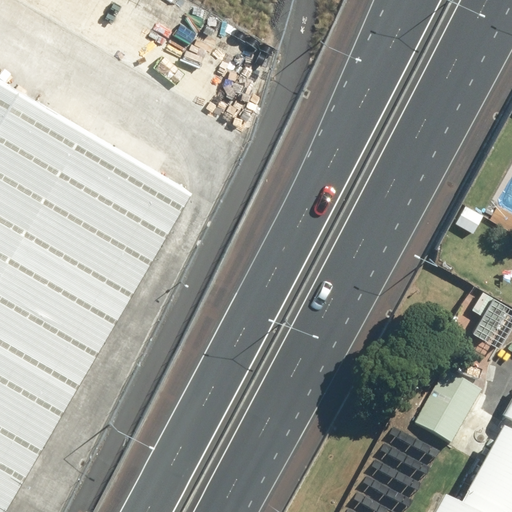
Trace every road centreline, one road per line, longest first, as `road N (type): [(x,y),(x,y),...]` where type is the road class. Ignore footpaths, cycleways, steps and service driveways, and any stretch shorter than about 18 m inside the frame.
road 1 (motorway): [(493,0),(222,511)]
road 2 (motorway): [(140,511),(417,9)]
road 3 (unknown): [(0,7),(171,103)]
